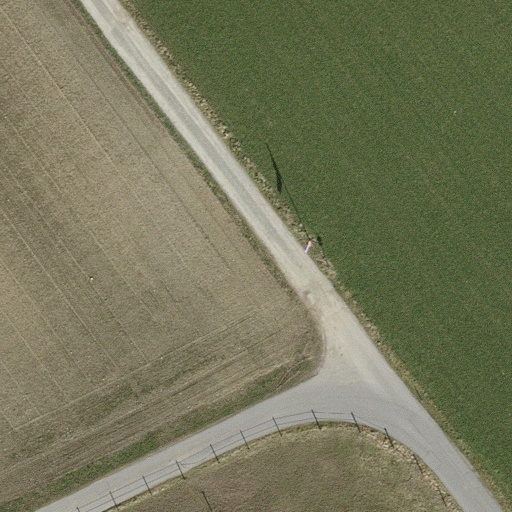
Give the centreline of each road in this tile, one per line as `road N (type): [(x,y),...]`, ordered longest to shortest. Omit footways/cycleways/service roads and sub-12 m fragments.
road 1 (track): [(371,368),(99,0)]
road 2 (track): [(371,368),(63,511)]
road 3 (track): [(483,511),(371,368)]
